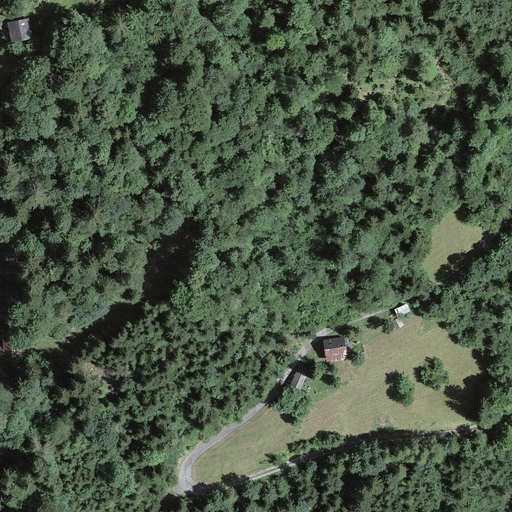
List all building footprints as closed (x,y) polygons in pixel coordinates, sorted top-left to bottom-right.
[(9,45),(32,41),(29,19),(5,23),(9,45)] [(139,261),(146,279),(164,272),(157,254),(139,261)] [(401,313),(411,307),(408,301),(398,306),(401,313)] [(322,340),(325,363),(348,360),(345,337),(322,340)] [(1,360),(21,360),(21,340),(1,339),(1,360)] [(301,392),(310,369),(298,364),(288,387),(301,392)]
